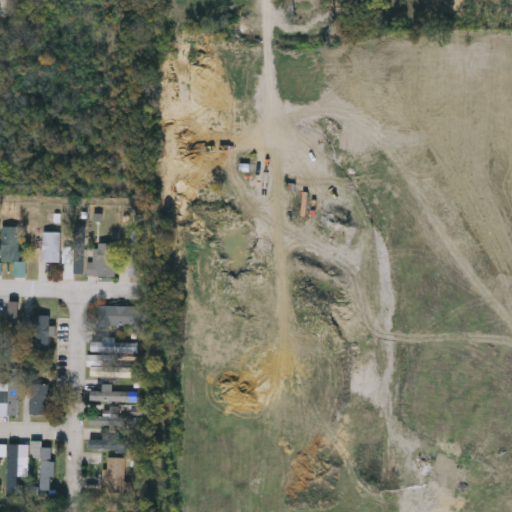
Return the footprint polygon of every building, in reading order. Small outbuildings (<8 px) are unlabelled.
[(2,261),(2,226),(20,226),(20,261),(2,261)] [(143,230),(142,276),(130,276),(131,230),(143,230)] [(61,232),(61,261),(43,261),(43,232),(61,232)] [(89,261),(95,261),(95,243),(116,243),(116,275),(89,275),(89,261)] [(81,270),(74,269),(78,246),(85,247),(81,270)] [(19,302),(19,336),(10,336),(10,302),(19,302)] [(143,324),(100,324),(100,305),(143,305),(143,324)] [(50,348),(32,348),(32,314),(50,314),(50,348)] [(139,341),(139,351),(92,351),(92,341),(139,341)] [(9,414),(9,367),(19,367),(19,414),(9,414)] [(139,376),(92,376),(92,367),(139,367),(139,376)] [(49,414),(31,414),(31,383),(49,383),(49,414)] [(138,391),(138,400),(91,400),(91,391),(138,391)] [(91,425),(91,415),(119,415),(119,416),(138,416),(138,426),(91,425)] [(137,449),(91,449),(91,439),(137,439),(137,449)] [(39,458),(32,458),(32,440),(43,440),(42,447),(54,447),(53,482),(38,482),(39,458)] [(9,491),(9,444),(19,444),(19,491),(9,491)] [(126,457),(126,491),(108,491),(108,457),(126,457)]
